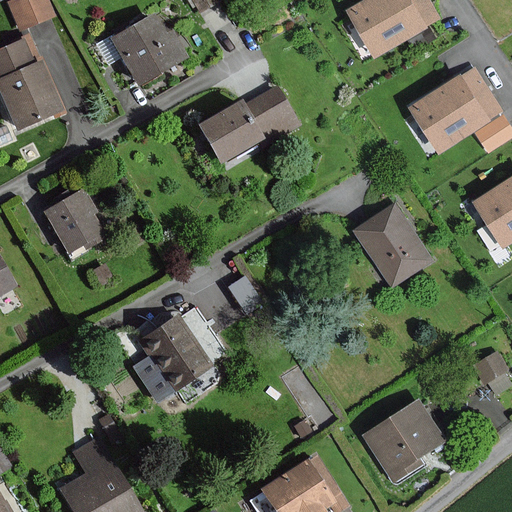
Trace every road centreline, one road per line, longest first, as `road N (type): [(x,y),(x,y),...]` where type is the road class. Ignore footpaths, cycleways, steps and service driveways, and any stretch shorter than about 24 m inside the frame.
road 1 (residential): [(0,385),(297,209)]
road 2 (residential): [(235,63),(0,194)]
